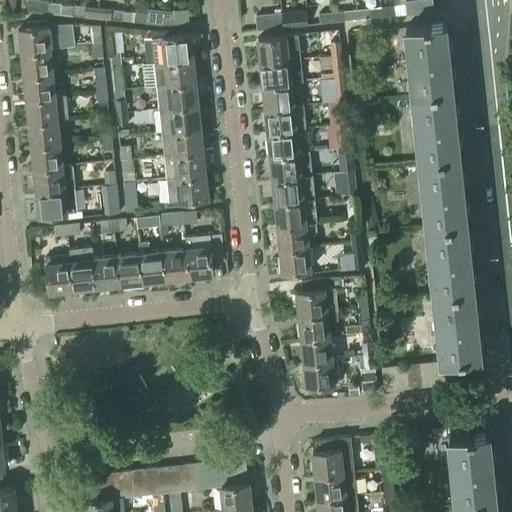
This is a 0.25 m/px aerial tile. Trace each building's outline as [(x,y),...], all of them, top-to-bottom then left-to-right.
[(22,0),(21,10),(46,13),(47,3),(47,0),(22,0)] [(406,0),(406,4),(394,5),(395,15),(407,13),(407,12),(433,9),(432,0),(406,0)] [(47,3),(46,13),(59,14),(74,16),(75,6),(60,5),(47,3)] [(96,18),(97,6),(85,5),(84,17),(96,18)] [(394,5),(382,6),(383,16),(395,15),(394,5)] [(97,6),(96,18),(111,19),(112,8),(97,6)] [(382,6),(369,8),(370,17),(383,16),(382,6)] [(148,13),(147,23),(160,24),(190,21),(188,8),(174,9),(173,10),(149,8),(148,13)] [(332,11),(333,21),(345,20),(344,10),(332,11)] [(281,13),(283,27),(295,26),(294,11),(281,13)] [(320,23),(333,21),(332,11),(319,13),(320,23)] [(147,23),(148,13),(135,12),(134,21),(147,23)] [(257,30),(283,27),(281,13),(256,15),(257,30)] [(413,93),(453,88),(446,21),(406,25),(413,93)] [(47,24),(19,27),(21,50),(50,47),(60,46),(58,23),(47,24)] [(91,43),(102,42),(100,26),(90,27),(91,43)] [(159,30),(151,29),(152,36),(180,33),(180,29),(180,28),(159,30)] [(153,60),(193,56),(190,32),(180,33),(151,36),(153,60)] [(286,34),(258,37),(260,61),(288,58),(301,56),(298,33),(296,33),(286,34)] [(341,40),(330,41),(331,53),(342,52),(341,40)] [(102,42),(91,43),(93,57),(103,56),(102,42)] [(50,47),(21,50),(24,74),(52,71),(50,47)] [(332,55),(320,56),(321,69),(333,67),(334,76),(344,75),(342,52),(331,53),(332,55)] [(111,64),(122,63),(121,53),(110,54),(111,64)] [(156,83),(195,79),(193,56),(153,60),(156,83)] [(288,58),(260,61),(263,84),(290,81),(303,80),(301,56),(288,58)] [(113,88),(124,87),(122,63),(111,64),(113,88)] [(52,71),(24,74),(26,97),(55,94),(52,71)] [(344,75),(334,76),(336,100),(347,99),(344,75)] [(96,90),(107,89),(105,77),(95,78),(96,90)] [(158,106),(198,103),(195,79),(156,83),(158,106)] [(290,81),(263,84),(265,107),(293,104),(290,81)] [(115,111),(126,110),(124,87),(113,88),(115,111)] [(420,159),(460,155),(453,88),(413,93),(420,159)] [(107,89),(96,90),(97,103),(108,102),(107,89)] [(55,94),(26,97),(28,120),(57,117),(68,116),(65,93),(55,94)] [(347,99),(336,100),(339,123),(349,122),(348,116),(347,99)] [(158,106),(161,130),(200,126),(198,103),(158,106)] [(293,104),(265,107),(268,131),(295,128),(306,127),(304,104),(293,105),(293,104)] [(126,110),(115,111),(117,125),(127,124),(126,110)] [(57,117),(28,120),(31,144),(59,141),(57,117)] [(349,122),(339,123),(341,147),(351,146),(349,122)] [(101,137),(112,136),(111,126),(100,127),(101,137)] [(163,154),(203,150),(200,126),(161,130),(163,154)] [(295,128),(268,131),(270,154),(298,151),(311,150),(311,148),(298,150),(295,128)] [(112,136),(101,137),(103,150),(113,149),(112,136)] [(59,141),(31,144),(33,167),(62,164),(59,141)] [(130,145),(120,145),(121,158),(132,157),(130,145)] [(341,147),(338,147),(340,160),(343,160),(353,159),(351,146),(341,147)] [(166,177),(205,173),(203,150),(163,154),(166,177)] [(298,151),(270,154),(273,178),(313,173),(311,150),(298,151)] [(427,226),(467,222),(460,155),(420,159),(427,226)] [(132,157),(121,158),(124,182),(135,181),(135,180),(134,180),(132,157)] [(62,164),(33,167),(36,191),(64,188),(75,187),(73,163),(62,164)] [(115,170),(105,171),(106,184),(116,183),(115,170)] [(335,194),(347,193),(356,193),(353,170),(343,170),(333,171),(335,194)] [(205,173),(166,177),(168,201),(207,197),(205,173)] [(313,173),(273,178),(275,201),(316,197),(313,173)] [(135,181),(124,182),(125,195),(126,209),(138,208),(137,194),(135,181)] [(106,184),(100,184),(103,214),(119,212),(120,212),(119,195),(117,182),(116,183),(106,184)] [(64,188),(36,191),(38,214),(67,211),(77,210),(75,187),(64,188)] [(349,217),(358,216),(356,193),(347,193),(349,217)] [(316,197),(275,201),(278,224),(305,221),(316,220),(318,219),(316,197)] [(184,223),(183,212),(182,212),(182,211),(159,213),(161,225),(184,223)] [(183,212),(184,223),(184,221),(197,220),(196,211),(183,212)] [(137,228),(161,225),(159,213),(136,216),(137,228)] [(351,240),(361,239),(358,216),(349,217),(351,240)] [(126,217),(112,218),(114,230),(127,228),(126,217)] [(112,218),(100,220),(101,232),(114,230),(112,218)] [(305,221),(278,224),(280,248),(308,245),(306,230),(317,229),(316,220),(305,221)] [(434,293),(474,288),(467,222),(427,226),(434,293)] [(66,224),(67,234),(80,232),(79,223),(66,224)] [(54,235),(67,234),(66,224),(53,226),(54,235)] [(378,231),(369,232),(371,250),(380,249),(378,231)] [(187,248),(189,275),(213,273),(212,261),(223,260),(221,233),(184,236),(185,248),(187,248)] [(361,239),(351,240),(352,246),(352,253),(363,252),(361,239)] [(140,253),(143,280),(166,278),(163,250),(148,252),(147,240),(138,241),(139,253),(140,253)] [(308,245),(280,248),(283,271),(310,268),(308,245)] [(68,248),(69,254),(72,287),(95,285),(93,257),(92,246),(68,248)] [(166,278),(189,275),(187,248),(185,248),(163,250),(166,278)] [(119,283),(143,280),(140,253),(139,253),(116,255),(119,283)] [(49,290),(72,287),(69,254),(45,256),(47,276),(36,277),(37,287),(48,286),(49,290)] [(93,257),(95,285),(119,283),(116,255),(93,257)] [(299,314),(337,310),(338,310),(335,286),(333,287),(332,277),(301,280),(302,290),(297,290),(299,314)] [(456,358),(462,358),(481,356),(474,288),(434,293),(441,360),(444,360),(456,358)] [(358,308),(368,307),(367,295),(357,295),(358,308)] [(368,307),(358,308),(361,330),(371,329),(368,307)] [(301,337),(329,334),(328,320),(338,319),(337,310),(299,314),(301,337)] [(301,337),(304,361),(336,357),(331,357),(329,334),(301,337)] [(362,355),(372,354),(370,341),(361,342),(362,355)] [(376,390),(373,365),(372,354),(362,355),(363,366),(360,367),(363,391),(376,390)] [(336,357),(304,361),(306,384),(339,381),(336,357)] [(459,382),(457,370),(456,358),(444,360),(446,383),(459,382)] [(434,384),(446,383),(444,360),(441,360),(431,361),(434,384)] [(421,385),(434,384),(431,361),(419,362),(421,385)] [(409,387),(421,385),(419,362),(406,364),(409,387)] [(396,388),(409,387),(406,364),(394,365),(396,388)] [(383,389),(396,388),(394,365),(381,366),(383,389)] [(358,382),(348,383),(350,394),(359,393),(358,382)] [(373,432),(375,456),(377,468),(382,467),(392,466),(388,431),(373,432)] [(456,503),(497,498),(490,431),(449,436),(456,503)] [(317,449),(313,450),(315,474),(354,470),(350,435),(316,438),(317,449)] [(420,454),(410,454),(410,462),(420,462),(420,454)] [(223,508),(251,505),(248,482),(247,482),(244,457),(232,459),(235,483),(222,484),(221,484),(223,508)] [(219,460),(222,484),(235,483),(232,459),(219,460)] [(221,484),(222,484),(219,460),(207,461),(210,486),(221,484)] [(197,487),(210,486),(207,461),(194,463),(197,487)] [(185,488),(197,487),(194,463),(182,464),(185,488)] [(172,490),(180,489),(185,488),(182,464),(169,465),(172,490)] [(159,491),(170,490),(172,490),(169,465),(157,467),(159,491)] [(382,467),(383,481),(393,480),(392,466),(382,467)] [(147,492),(159,491),(157,467),(144,468),(147,492)] [(134,494),(147,492),(144,468),(132,469),(134,494)] [(122,495),(134,494),(132,469),(119,471),(122,495)] [(354,470),(315,474),(318,498),(345,494),(357,493),(354,470)] [(109,497),(110,496),(122,495),(119,471),(107,472),(109,497)] [(97,498),(109,497),(107,472),(94,474),(97,498)] [(0,511),(17,510),(14,487),(0,488),(0,511)] [(171,511),(182,511),(180,489),(172,490),(170,490),(171,511)] [(345,494),(318,498),(319,511),(358,511),(357,493),(345,494)] [(83,511),(111,511),(110,496),(109,497),(97,498),(82,500),(83,511)] [(456,511),(498,511),(497,498),(456,503),(456,511)] [(386,511),(396,511),(395,501),(386,502),(386,511)] [(154,511),(165,511),(164,502),(154,503),(154,511)]
